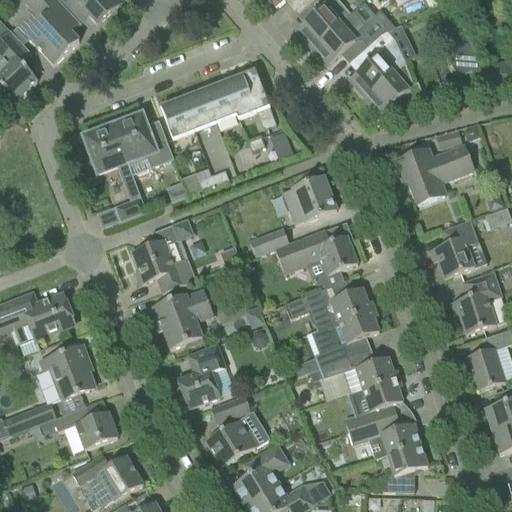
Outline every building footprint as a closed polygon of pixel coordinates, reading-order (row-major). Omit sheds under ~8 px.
[(52,0),(30,0),(24,6),(42,25),(26,40),(54,70),(79,46),(71,38),(79,30),(78,29),(79,28),(75,23),(66,14),(66,15),(52,0)] [(52,0),(66,15),(66,14),(75,23),(79,28),(80,27),(81,28),(89,21),(97,29),(122,7),(115,0),(52,0)] [(292,0),(304,13),(318,0),(265,0),(276,12),(290,0),(292,0)] [(311,53),(348,22),(347,21),(334,6),(340,0),(320,0),(327,7),(296,35),(311,53)] [(443,0),(431,0),(438,11),(447,7),(443,0)] [(348,22),(311,53),(327,71),(362,41),(358,37),(365,31),(352,16),(347,21),(348,22)] [(0,25),(0,57),(8,66),(0,73),(0,92),(4,97),(14,107),(37,85),(21,68),(31,58),(17,44),(10,36),(0,25)] [(364,38),(372,48),(381,40),(387,37),(378,27),(374,31),(373,30),(364,38)] [(451,59),(447,61),(458,82),(482,71),(465,39),(446,48),(451,59)] [(381,40),(372,48),(381,57),(390,49),(381,40)] [(349,84),(365,102),(393,78),(377,60),(349,84)] [(511,66),(490,70),(495,97),(511,93),(511,66)] [(426,109),(418,87),(413,89),(405,68),(405,67),(393,78),(365,102),(381,120),(388,114),(392,118),(392,119),(427,110),(426,109)] [(224,88),(237,120),(238,124),(256,117),(269,112),(263,96),(259,98),(253,82),(245,85),(243,81),(224,88)] [(224,88),(203,96),(215,128),(237,120),(224,88)] [(203,96),(182,104),(194,137),(215,128),(203,96)] [(194,137),(182,104),(160,113),(173,145),(194,137)] [(273,121),(269,112),(256,117),(260,126),(273,121)] [(114,131),(128,168),(132,180),(174,164),(164,138),(151,143),(142,120),(114,131)] [(276,130),(273,121),(260,126),(263,135),(276,130)] [(475,130),(464,135),(468,145),(479,141),(475,130)] [(128,168),(114,131),(84,142),(89,156),(86,157),(84,154),(70,159),(80,186),(128,168)] [(285,135),(270,141),(279,163),(293,157),(285,135)] [(435,141),(439,153),(462,147),(458,135),(435,141)] [(248,147),(252,156),(265,151),(261,142),(248,147)] [(441,189),(472,177),(463,152),(431,164),(428,157),(396,169),(403,187),(409,184),(418,210),(437,202),(445,199),(441,189)] [(225,176),(212,181),(216,190),(229,185),(225,176)] [(216,190),(212,181),(199,186),(203,195),(216,190)] [(323,181),(291,193),(304,227),(304,228),(318,222),(337,215),(323,181)] [(147,217),(141,202),(115,212),(120,227),(147,217)] [(506,213),(492,218),(496,229),(510,224),(506,213)] [(133,259),(142,283),(138,284),(140,290),(157,283),(163,298),(195,286),(186,264),(173,269),(164,246),(174,243),(176,246),(193,240),(187,226),(173,231),(173,230),(151,239),(156,250),(133,259)] [(466,252),(478,248),(469,226),(441,237),(446,250),(429,256),(431,262),(435,260),(445,285),(474,273),(466,252)] [(256,264),(275,256),(274,256),(289,250),(282,234),(249,246),(256,264)] [(274,256),(275,256),(284,281),(322,267),(328,281),(357,270),(347,242),(330,248),(325,236),(289,250),(274,256)] [(234,251),(221,256),(227,272),(240,267),(234,251)] [(455,307),(466,340),(485,334),(496,331),(508,327),(493,279),(482,282),(463,288),(467,303),(455,307)] [(356,295),(352,281),(331,287),(335,300),(356,295)] [(317,307),(312,309),(313,313),(313,316),(313,318),(315,322),(317,326),(319,330),(322,334),(322,333),(374,313),(371,305),(368,307),(362,293),(327,306),(326,303),(317,307)] [(213,321),(203,295),(186,302),(186,300),(168,306),(149,313),(155,327),(159,325),(170,354),(189,347),(202,342),(196,328),(213,321)] [(74,330),(63,300),(37,309),(33,297),(0,310),(0,334),(27,324),(36,347),(52,341),(51,339),(74,330)] [(314,298),(284,310),(290,325),(308,318),(313,316),(313,313),(312,309),(317,307),(314,298)] [(374,313),(322,333),(322,334),(330,354),(330,355),(343,350),(365,342),(379,337),(374,323),(377,321),(374,313)] [(253,337),(250,343),(253,349),(259,352),(265,349),(267,343),(265,337),(259,335),(253,337)] [(468,362),(479,396),(505,388),(495,356),(511,349),(511,345),(509,336),(502,338),(483,344),(487,356),(468,362)] [(194,379),(177,385),(188,415),(220,403),(211,379),(226,373),(216,350),(187,361),(194,379)] [(314,363),(303,367),(307,378),(309,377),(331,369),(347,362),(343,350),(330,355),(330,354),(319,359),(313,361),(314,363)] [(36,380),(48,409),(48,410),(49,409),(62,404),(63,405),(94,393),(85,369),(88,367),(82,351),(41,366),(45,376),(36,380)] [(331,369),(309,377),(312,386),(322,383),(323,386),(336,381),(341,379),(363,371),(358,358),(347,362),(331,369)] [(363,371),(341,379),(345,392),(344,394),(345,397),(347,398),(347,400),(353,399),(362,396),(399,383),(397,375),(393,377),(388,362),(375,367),(363,371)] [(292,371),(286,373),(289,381),(295,379),(292,371)] [(354,422),(345,426),(345,428),(348,437),(391,423),(387,412),(402,407),(398,393),(402,391),(399,383),(362,396),(369,418),(354,422)] [(511,430),(511,392),(493,399),(497,411),(484,415),(492,437),(511,430)] [(211,415),(216,429),(250,416),(245,402),(211,415)] [(48,410),(48,409),(2,427),(8,441),(54,424),(49,409),(48,410)] [(40,430),(43,439),(57,434),(58,437),(64,435),(73,458),(85,454),(85,455),(99,450),(117,443),(108,417),(90,424),(86,412),(67,419),(40,430)] [(391,423),(348,437),(352,450),(368,445),(374,465),(374,466),(388,462),(388,461),(421,450),(414,429),(395,435),(391,423)] [(206,446),(222,473),(269,444),(260,430),(248,438),(240,425),(206,446)] [(511,430),(492,437),(499,460),(511,456),(511,430)] [(233,490),(245,511),(279,490),(267,470),(284,460),(277,449),(243,470),(249,480),(233,490)] [(421,450),(388,461),(388,462),(394,482),(428,471),(421,450)] [(72,479),(72,480),(79,491),(86,487),(101,511),(102,511),(114,505),(115,507),(126,500),(143,489),(126,460),(109,471),(102,460),(85,470),(72,479)] [(382,497),(394,497),(395,486),(382,486),(382,497)] [(31,488),(20,492),(24,504),(36,500),(31,488)] [(311,511),(315,510),(302,490),(285,500),(279,490),(245,511),(311,511)]
